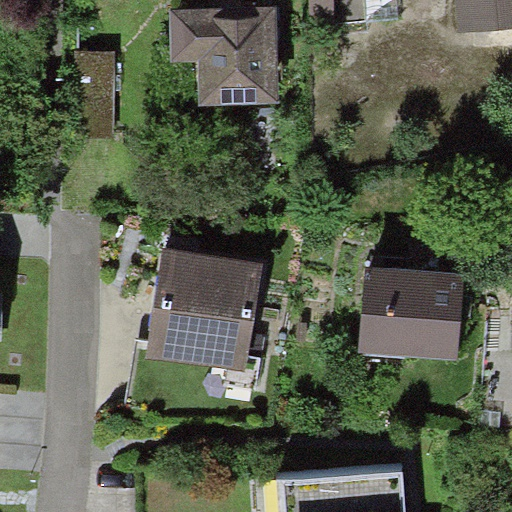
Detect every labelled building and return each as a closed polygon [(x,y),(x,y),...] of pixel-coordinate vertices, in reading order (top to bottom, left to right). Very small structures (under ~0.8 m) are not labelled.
[(187,94),(296,88),(290,0),(196,0),(182,1),(187,94)] [(511,0),(458,0),(460,26),(511,22),(511,0)] [(115,43),(70,43),(69,128),(113,129),(115,43)] [(277,255),(177,236),(157,341),(257,360),(277,255)] [(474,351),(478,265),(377,261),(373,347),(474,351)] [(402,511),(399,472),(286,481),(288,511),(402,511)]
